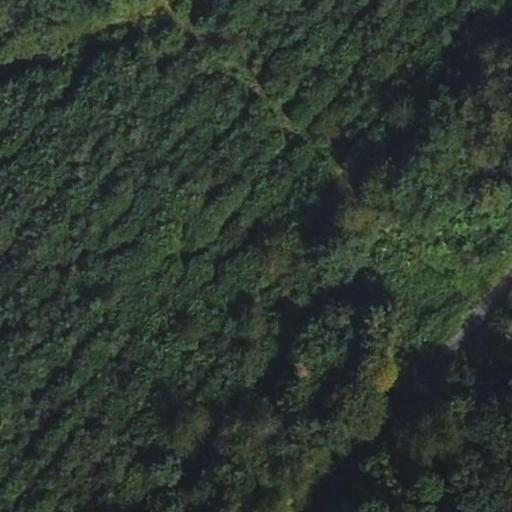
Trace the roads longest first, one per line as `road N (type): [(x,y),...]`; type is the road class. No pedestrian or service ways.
road 1 (track): [(315,511),(511,279)]
road 2 (track): [(0,59),(152,0)]
